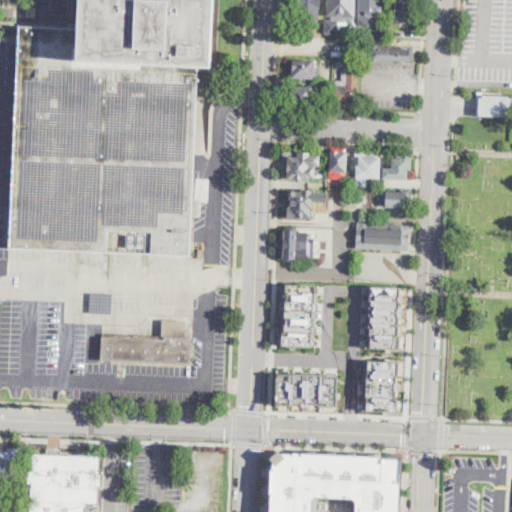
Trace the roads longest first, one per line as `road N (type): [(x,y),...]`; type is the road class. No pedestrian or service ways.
road 1 (secondary): [(440,0),(423,434)]
road 2 (tertiary): [(250,428),(266,0)]
road 3 (secondary): [(250,428),(0,419)]
road 4 (secondary): [(423,434),(250,428)]
road 5 (residential): [(262,126),(434,133)]
